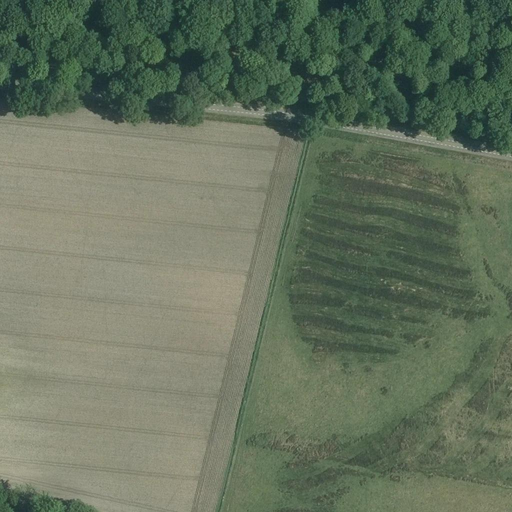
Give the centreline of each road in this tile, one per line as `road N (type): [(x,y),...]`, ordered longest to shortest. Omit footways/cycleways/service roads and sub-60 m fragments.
road 1 (tertiary): [(0,85),(323,121),(511,154)]
road 2 (track): [(0,38),(511,20)]
